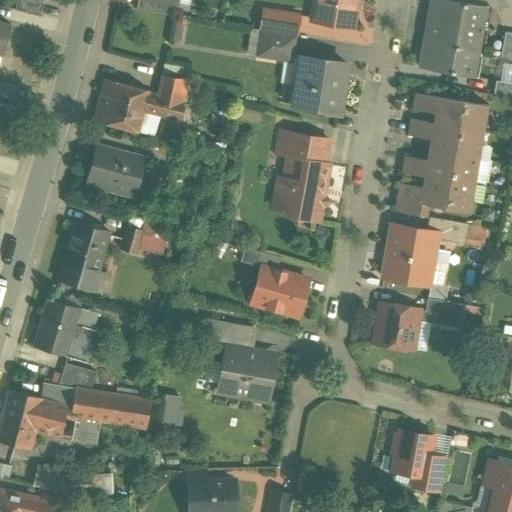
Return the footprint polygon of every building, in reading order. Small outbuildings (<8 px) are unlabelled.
[(14,0),(13,10),(38,15),(41,0),(14,0)] [(126,0),(126,3),(174,12),(176,0),(126,0)] [(361,0),(305,0),(300,26),(355,37),(361,0)] [(449,0),(425,0),(422,20),(488,33),(492,8),(449,0)] [(422,20),(417,44),(483,57),(488,33),(422,20)] [(8,25),(0,23),(0,62),(8,25)] [(296,36),(255,30),(250,60),(288,66),(290,56),(293,56),(296,36)] [(497,58),(511,60),(511,33),(502,32),(497,58)] [(417,44),(412,69),(478,81),(483,57),(417,44)] [(293,56),(290,56),(288,66),(279,109),(337,119),(346,64),(293,56)] [(511,113),(511,65),(500,64),(494,111),(511,113)] [(152,91),(96,79),(85,121),(135,134),(138,116),(179,127),(190,82),(158,74),(152,91)] [(489,106),(412,92),(408,111),(427,115),(426,123),(408,120),(404,139),(421,142),(418,159),(400,156),(396,176),(418,181),(416,187),(396,183),(390,215),(424,222),(426,212),(467,219),(489,106)] [(331,136),(279,126),(260,217),(316,226),(331,136)] [(142,161),(84,149),(75,188),(134,202),(142,161)] [(112,229),(68,218),(49,287),(91,301),(112,229)] [(436,226),(434,237),(433,244),(461,249),(464,231),(436,226)] [(139,228),(139,230),(127,227),(121,252),(159,260),(165,233),(139,228)] [(434,237),(389,229),(379,283),(425,291),(433,244),(434,237)] [(309,281),(252,267),(243,313),(299,327),(309,281)] [(100,315),(43,298),(29,349),(85,366),(100,315)] [(417,324),(456,331),(460,310),(421,303),(419,315),(417,324)] [(419,315),(378,308),(372,345),(412,352),(417,324),(419,315)] [(279,353),(218,344),(211,395),(272,407),(279,353)] [(63,408),(2,392),(0,400),(0,445),(26,452),(31,431),(56,437),(63,408)] [(157,423),(173,425),(177,397),(161,395),(157,423)] [(430,438),(392,431),(383,475),(403,479),(401,489),(436,496),(443,461),(427,457),(430,438)] [(511,511),(511,464),(480,457),(466,511),(511,511)] [(237,511),(238,470),(181,469),(180,511),(237,511)] [(89,494),(110,493),(109,473),(88,475),(89,494)] [(274,492),(272,511),(288,511),(290,494),(274,492)] [(58,511),(60,506),(0,494),(0,511),(58,511)]
